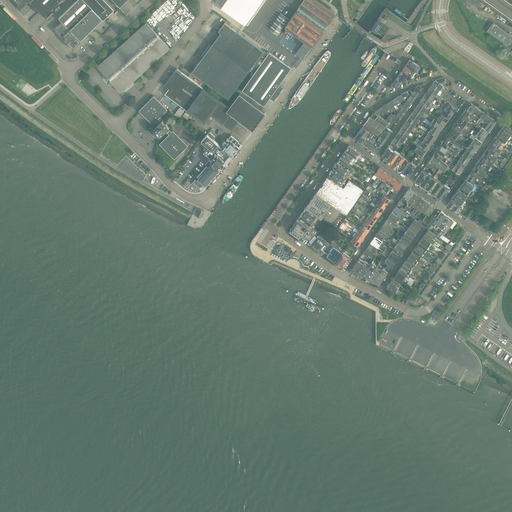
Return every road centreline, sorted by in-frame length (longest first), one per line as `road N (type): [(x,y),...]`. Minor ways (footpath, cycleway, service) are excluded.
road 1 (residential): [(439,205),(501,120),(469,98),(407,181)]
road 2 (unclassified): [(206,196),(338,18)]
road 3 (residential): [(278,233),(272,221),(384,60)]
road 4 (unclassified): [(116,127),(210,5),(203,0)]
road 5 (residential): [(377,294),(423,313),(482,236)]
road 6 (unclassified): [(206,196),(182,194),(116,127)]
